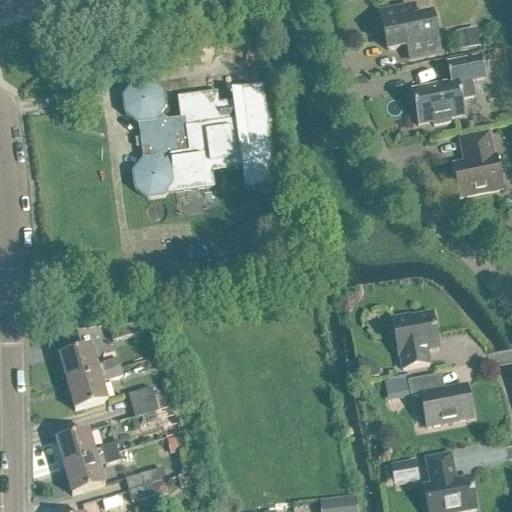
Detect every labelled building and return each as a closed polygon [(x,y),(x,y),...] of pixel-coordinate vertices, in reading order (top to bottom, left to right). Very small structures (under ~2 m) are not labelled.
[(411,25),(409,11),(379,17),(387,54),(407,50),(410,64),(439,58),(431,20),(411,25)] [(479,51),(476,32),(454,36),(458,55),(479,51)] [(433,130),(450,126),(449,123),(464,120),(461,103),(473,100),(470,86),(485,83),(481,60),(445,67),(449,86),(410,94),(417,130),(433,126),(433,130)] [(167,126),(160,120),(164,113),(162,97),(149,87),(132,89),(122,103),(124,118),(140,129),(144,163),(132,179),(134,194),(147,204),(165,202),(167,198),(213,191),(211,176),(241,172),(244,195),(276,191),(262,90),(230,95),(232,106),(222,108),(221,96),(208,98),(177,103),(180,124),(167,126)] [(493,161),(488,138),(459,143),(464,167),(452,169),(458,203),(502,194),(495,160),(493,161)] [(438,353),(431,317),(409,322),(409,319),(390,323),(398,360),(399,360),(402,374),(429,369),(426,355),(438,353)] [(113,345),(136,338),(133,326),(109,333),(113,345)] [(66,388),(120,373),(117,364),(102,368),(103,371),(97,372),(91,352),(59,361),(66,388)] [(378,371),(365,363),(356,365),(360,383),(379,379),(378,371)] [(120,373),(66,388),(74,415),(107,406),(101,385),(107,383),(108,386),(122,382),(120,373)] [(437,395),(434,381),(408,386),(407,382),(384,386),(387,406),(411,402),(411,400),(420,399),(426,432),(472,424),(465,390),(437,395)] [(132,411),(155,404),(152,392),(128,399),(132,411)] [(155,404),(132,411),(135,422),(140,421),(143,430),(161,425),(155,404)] [(63,473),(117,457),(114,448),(100,452),(100,455),(93,457),(87,436),(55,446),(63,473)] [(117,457),(63,473),(71,500),(103,491),(97,470),(104,468),(105,471),(120,467),(117,457)] [(455,484),(450,458),(425,463),(430,488),(422,490),(426,511),(474,511),(469,481),(455,484)] [(394,490),(419,486),(415,464),(390,468),(390,471),(383,472),(386,489),(394,488),(394,490)] [(149,476),(152,488),(166,484),(163,472),(149,476)] [(129,495),(152,488),(149,476),(125,483),(129,495)] [(152,488),(129,495),(132,507),(156,500),(152,488)] [(319,511),(356,511),(356,500),(319,504),(319,511)]
